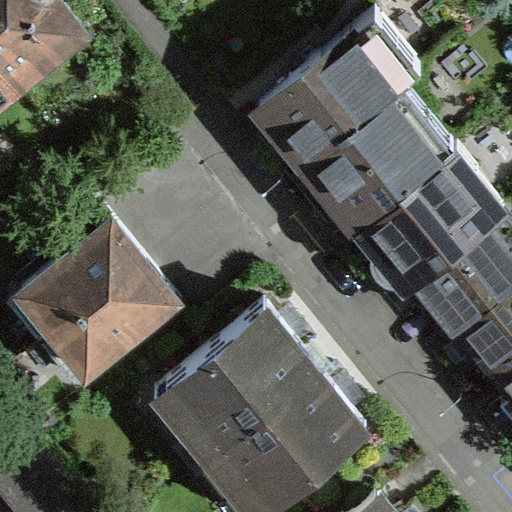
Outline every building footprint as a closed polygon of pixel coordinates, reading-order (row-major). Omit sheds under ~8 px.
[(0,0),(0,52),(6,60),(73,7),(67,0),(0,0)] [(289,69),(291,71),(259,97),(274,115),(304,151),(389,82),(420,56),(375,1),(289,69)] [(320,171),(354,213),(440,144),(389,82),(304,151),(320,171)] [(452,134),(440,144),(354,213),(371,234),(376,240),(376,247),(378,253),(380,257),(385,262),(392,264),(396,265),(405,276),(492,206),(464,172),(475,163),(452,134)] [(511,269),(511,209),(502,198),(492,206),(405,276),(423,298),(444,324),(455,314),(456,315),(511,269)] [(22,281),(54,320),(144,247),(125,224),(112,209),(22,281)] [(158,265),(144,247),(54,320),(85,360),(175,286),(158,265)] [(511,348),(511,269),(456,315),(471,333),(478,342),(474,345),(491,366),(495,363),(511,348)] [(155,381),(205,443),(314,354),(283,315),(264,292),(155,381)] [(511,348),(495,363),(508,379),(511,384),(511,385),(501,395),(511,407),(511,348)] [(332,376),(314,354),(205,443),(256,506),(366,418),(332,376)] [(0,474),(30,511),(83,511),(97,502),(0,380),(0,474)] [(397,511),(389,502),(375,485),(341,511),(397,511)] [(105,511),(97,501),(97,502),(83,511),(105,511)]
